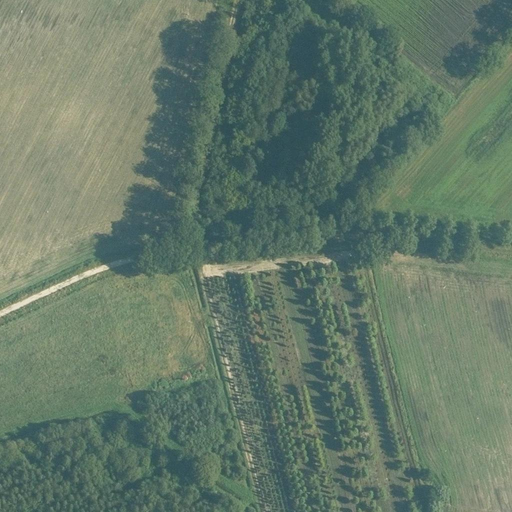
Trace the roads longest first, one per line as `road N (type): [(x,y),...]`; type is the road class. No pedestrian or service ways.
road 1 (track): [(186,250),(343,237),(511,253)]
road 2 (track): [(233,0),(186,250)]
road 3 (track): [(0,315),(110,262),(186,250)]
